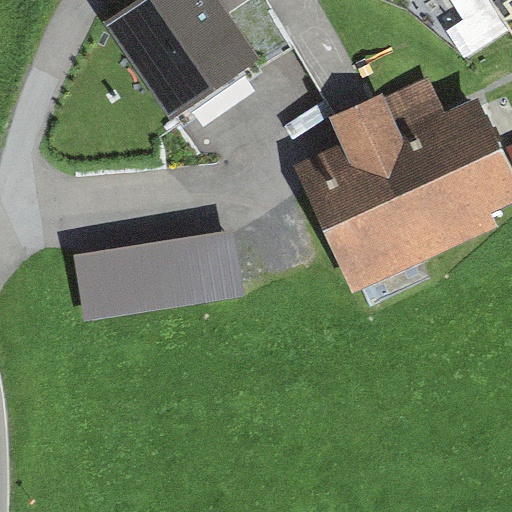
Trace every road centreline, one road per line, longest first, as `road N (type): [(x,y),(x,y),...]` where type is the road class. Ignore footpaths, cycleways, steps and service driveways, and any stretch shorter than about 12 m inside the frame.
road 1 (track): [(0,231),(96,206),(209,204),(262,188),(300,163),(329,136),(348,92),(310,23),(284,0)]
road 2 (unclassified): [(0,224),(71,35),(94,0)]
